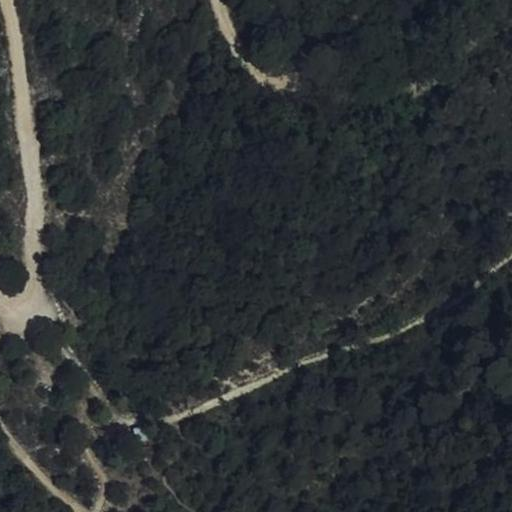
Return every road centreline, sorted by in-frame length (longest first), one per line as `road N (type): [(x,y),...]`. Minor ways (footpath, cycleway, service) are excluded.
road 1 (track): [(10,0),(39,197),(25,307)]
road 2 (track): [(277,0),(296,43),(290,73),(273,77),(252,70),(224,0)]
